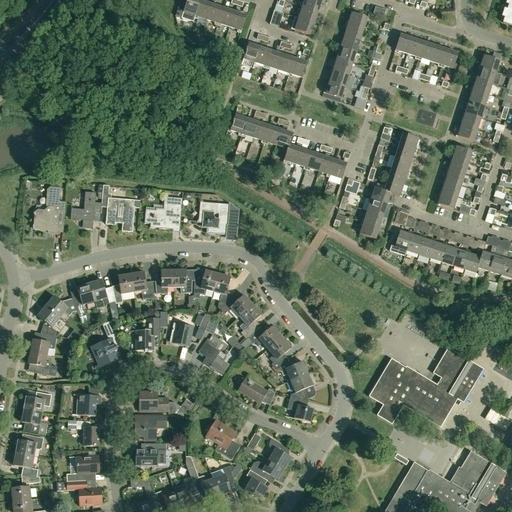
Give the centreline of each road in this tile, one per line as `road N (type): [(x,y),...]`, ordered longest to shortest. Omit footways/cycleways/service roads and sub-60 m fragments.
road 1 (residential): [(14,278),(142,249),(246,254),(340,374),(340,418),(321,450)]
road 2 (residential): [(119,511),(115,398),(123,377),(138,370),(190,375),(247,415),(321,450)]
road 3 (residential): [(357,150),(400,17)]
